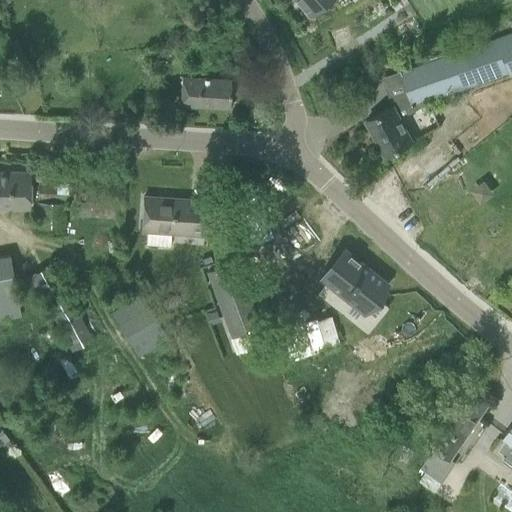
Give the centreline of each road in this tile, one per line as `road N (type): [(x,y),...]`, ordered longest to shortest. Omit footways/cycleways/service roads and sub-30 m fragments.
road 1 (tertiary): [(0,129),(303,142)]
road 2 (tertiary): [(511,346),(340,200),(303,142)]
road 3 (residential): [(303,142),(284,89),(232,0)]
